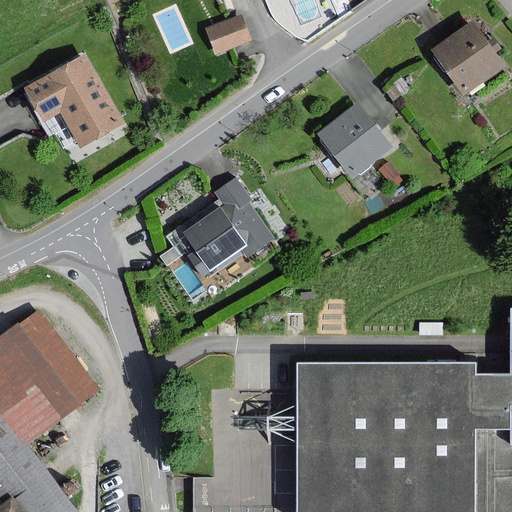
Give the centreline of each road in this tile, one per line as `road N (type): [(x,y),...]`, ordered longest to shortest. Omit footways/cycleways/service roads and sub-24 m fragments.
road 1 (residential): [(297,74),(88,221),(8,262)]
road 2 (unknown): [(0,304),(58,296),(104,346),(107,395),(81,511)]
road 3 (residential): [(407,0),(297,74)]
